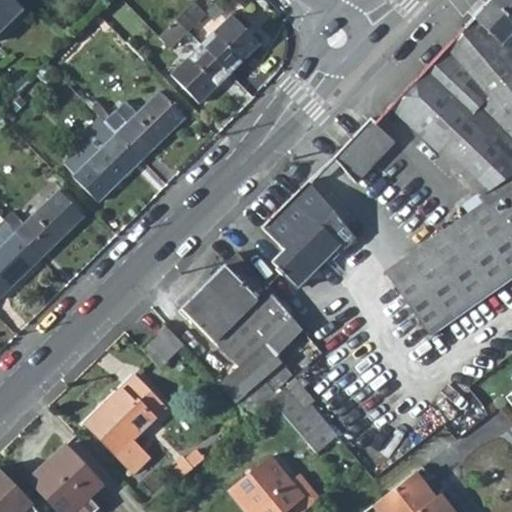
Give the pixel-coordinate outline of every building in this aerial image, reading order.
[(17,4),(13,0),(0,0),(0,27),(9,18),(7,15),(17,4)] [(191,0),(177,14),(189,28),(206,11),(195,0),(191,0)] [(511,0),(490,0),(391,107),(476,194),(473,196),(480,202),(413,250),(381,273),(408,308),(429,335),(511,275),(511,0)] [(260,41),(233,12),(203,42),(230,71),(260,41)] [(158,32),(171,46),(189,28),(177,14),(158,32)] [(230,71),(203,42),(172,71),(200,100),(230,71)] [(10,81),(18,89),(27,80),(19,72),(10,81)] [(9,98),(18,89),(10,81),(1,90),(9,98)] [(129,120),(117,107),(104,120),(142,159),(186,116),(160,89),(129,120)] [(73,173),(98,201),(142,159),(104,120),(98,113),(88,124),(95,131),(67,158),(77,169),(73,173)] [(357,178),(391,140),(369,118),(333,156),(357,178)] [(316,189),(308,181),(261,227),(283,250),(271,263),(277,268),(273,270),(280,278),(283,275),(297,288),(351,234),(316,189)] [(85,215),(59,189),(26,222),(16,231),(41,257),(85,215)] [(13,209),(3,217),(16,231),(26,222),(13,209)] [(0,297),(41,257),(16,231),(3,217),(0,220),(0,297)] [(301,331),(236,254),(179,311),(234,368),(229,372),(247,390),(242,394),(258,410),(266,404),(276,395),(272,390),(290,374),(273,356),(301,331)] [(157,366),(178,345),(160,327),(139,348),(157,366)] [(247,390),(229,372),(216,383),(244,415),(245,416),(248,419),(258,410),(242,394),(247,390)] [(137,438),(171,406),(141,373),(92,419),(138,469),(153,455),(137,438)] [(276,395),(266,404),(275,416),(282,409),(319,450),(338,433),(310,402),(307,404),(289,384),(276,395)] [(88,498),(102,484),(64,444),(46,461),(47,463),(28,480),(58,511),(90,511),(97,506),(88,498)] [(203,457),(194,446),(165,470),(175,481),(203,457)] [(299,477),(292,483),(270,457),(228,492),(243,511),(287,511),(290,510),(291,511),(307,511),(321,501),(299,477)] [(451,511),(443,502),(451,496),(445,488),(433,497),(419,480),(427,474),(421,467),(373,505),(378,511),(451,511)] [(0,473),(0,511),(20,511),(28,504),(0,473)]
